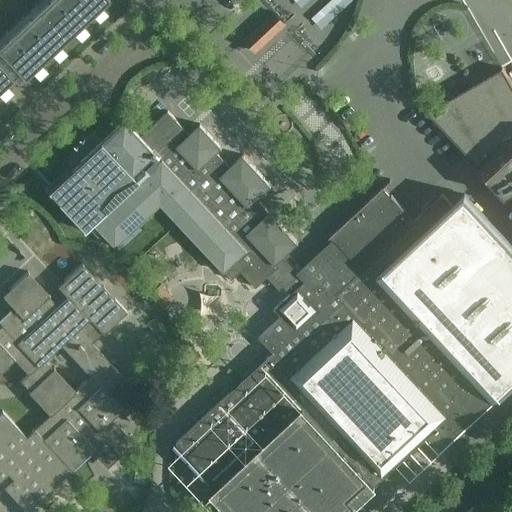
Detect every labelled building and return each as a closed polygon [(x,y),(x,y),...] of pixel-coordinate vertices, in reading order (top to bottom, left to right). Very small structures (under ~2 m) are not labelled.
[(46,0),(0,43),(0,52),(17,71),(23,77),(24,78),(40,62),(60,44),(80,25),(106,0),(46,0)] [(311,16),(324,2),(321,0),(314,0),(305,10),(311,16)] [(285,24),(273,11),(244,38),(256,51),(285,24)] [(0,88),(11,79),(12,78),(11,76),(0,64),(0,88)] [(511,84),(503,69),(502,70),(441,126),(511,201),(511,84)] [(270,185),(250,164),(241,153),(228,166),(215,151),(220,146),(198,122),(188,132),(166,110),(140,135),(124,119),(47,190),(70,214),(71,214),(85,228),(92,222),(114,245),(159,203),(229,278),(240,268),(255,285),(270,271),(277,278),(289,263),(282,255),(297,242),(268,211),(267,212),(261,205),(254,212),(248,205),(270,185)] [(511,245),(464,194),(451,204),(441,192),(413,219),(402,208),(403,207),(390,192),(389,193),(381,185),(329,233),(331,236),(295,270),(289,263),(277,278),(290,291),(273,307),(282,314),(259,335),(274,351),(176,441),(211,479),(213,477),(219,484),(210,492),(228,511),(348,511),(357,504),(349,496),(359,487),(366,495),(372,490),(365,482),(368,479),(374,486),(427,436),(440,450),(470,422),(511,383),(511,245)] [(27,387),(25,390),(47,413),(24,435),(1,409),(0,410),(0,479),(5,484),(3,486),(25,510),(69,470),(72,466),(84,455),(93,447),(106,462),(129,441),(108,419),(121,408),(104,389),(120,375),(88,341),(123,309),(79,262),(77,264),(69,272),(59,281),(56,284),(65,294),(54,304),(46,295),(48,294),(26,270),(2,292),(17,309),(0,324),(0,366),(11,357),(26,373),(19,379),(27,387)] [(174,297),(168,291),(161,284),(151,294),(163,307),(174,297)] [(132,422),(148,407),(150,405),(138,393),(120,409),(132,422)]
